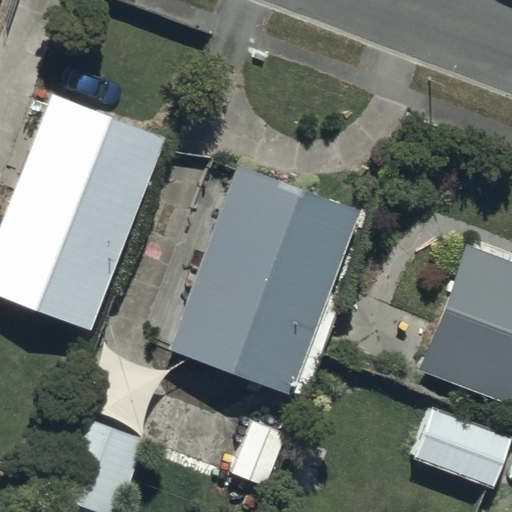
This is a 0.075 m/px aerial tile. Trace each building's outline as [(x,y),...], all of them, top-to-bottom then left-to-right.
[(159,141),(44,100),(0,221),(0,305),(88,338),(159,141)] [(355,217),(232,170),(163,353),(287,400),(355,217)] [(511,431),(511,267),(465,250),(418,372),(501,404),(494,425),(511,431)] [(427,413),(410,460),(491,491),(509,444),(427,413)] [(115,511),(141,445),(68,417),(39,493),(88,511),(115,511)]
